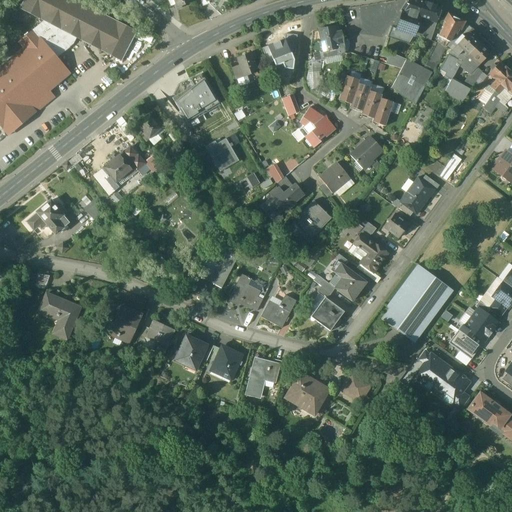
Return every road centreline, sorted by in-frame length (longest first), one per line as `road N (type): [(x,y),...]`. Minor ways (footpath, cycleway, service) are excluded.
road 1 (residential): [(331,356),(229,329),(115,277),(0,250)]
road 2 (residential): [(511,111),(331,356)]
road 3 (residential): [(312,188),(300,172),(353,126),(298,91),(304,1)]
road 4 (tertiary): [(0,197),(191,48)]
road 5 (tertiary): [(191,48),(304,1)]
